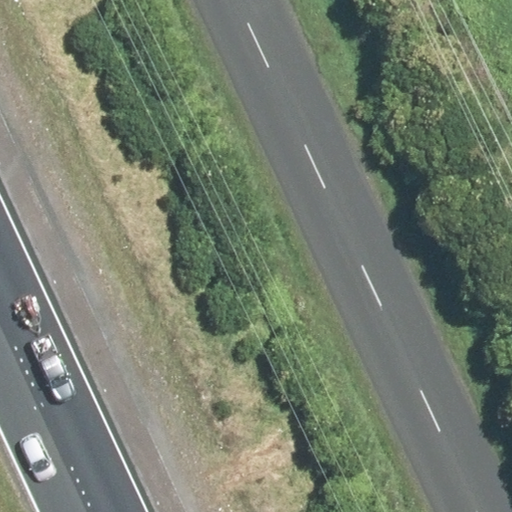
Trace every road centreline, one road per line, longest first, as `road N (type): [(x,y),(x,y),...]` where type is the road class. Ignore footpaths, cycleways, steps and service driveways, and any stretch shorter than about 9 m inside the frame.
road 1 (unclassified): [(511,445),(303,0)]
road 2 (motorway): [(0,316),(91,511)]
